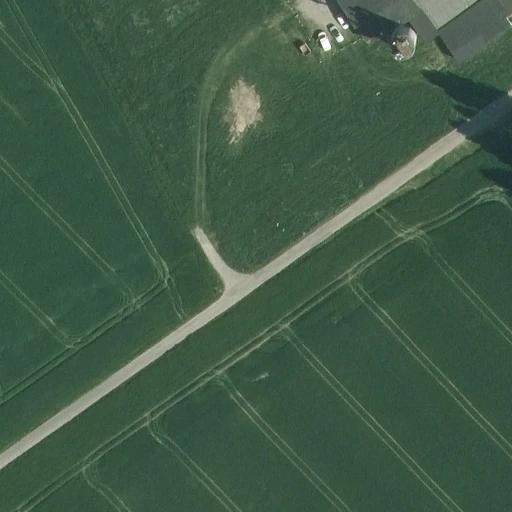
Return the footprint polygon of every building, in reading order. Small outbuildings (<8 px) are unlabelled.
[(420,2),(418,0),(340,0),(356,23),(376,9),(387,24),(420,2)] [(466,5),(462,0),(418,0),(420,2),(452,49),(482,29),(466,5)] [(511,0),(472,0),(466,5),(482,29),(489,39),(511,22),(511,21),(506,14),(511,9),(511,0)] [(376,9),(356,23),(366,38),(387,24),(376,9)] [(416,40),(417,35),(416,30),(413,26),(409,24),(404,23),(399,24),(395,27),(392,31),(391,36),(392,40),(395,44),(399,47),(404,48),(409,47),(413,44),(416,40)]
